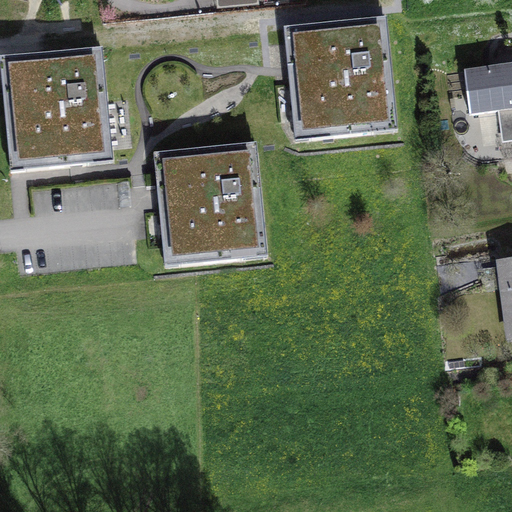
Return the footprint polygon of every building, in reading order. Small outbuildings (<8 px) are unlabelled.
[(387,22),(287,30),(297,140),(397,131),(387,22)] [(101,56),(2,64),(11,169),(110,161),(101,56)] [(511,65),(460,72),(467,118),(511,111),(511,65)] [(250,152),(160,160),(169,262),(259,254),(250,152)] [(511,267),(494,271),(506,350),(511,349),(511,267)]
